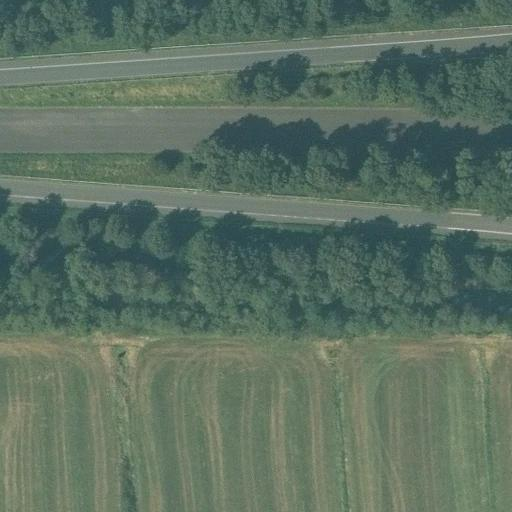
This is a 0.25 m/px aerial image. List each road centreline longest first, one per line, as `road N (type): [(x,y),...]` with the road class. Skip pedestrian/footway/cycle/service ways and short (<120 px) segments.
road 1 (primary): [(0,186),(511,224)]
road 2 (primary): [(511,44),(0,78)]
